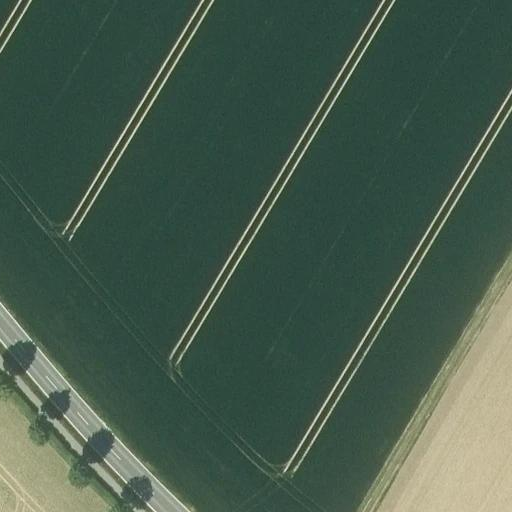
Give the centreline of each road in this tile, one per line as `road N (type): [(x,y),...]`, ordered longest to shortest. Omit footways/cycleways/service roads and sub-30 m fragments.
road 1 (track): [(511,263),(366,511)]
road 2 (tertiary): [(173,511),(0,318)]
